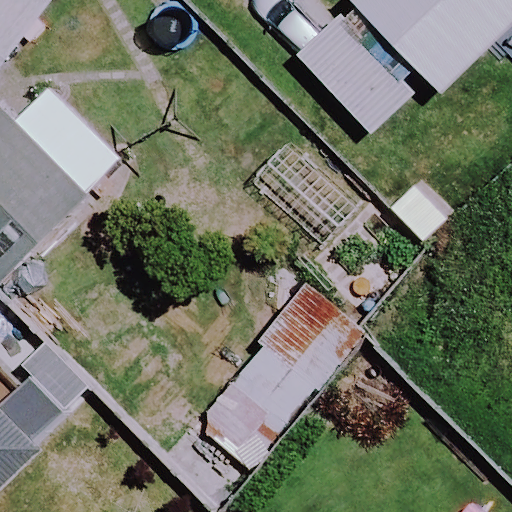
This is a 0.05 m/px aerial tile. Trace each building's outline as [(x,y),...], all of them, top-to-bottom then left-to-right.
[(0,0),(0,78),(54,4),(47,0),(0,0)] [(511,0),(363,0),(358,5),(297,65),(384,155),(445,95),(511,30),(511,0)] [(128,162),(59,90),(16,130),(0,113),(0,208),(37,247),(128,162)] [(364,335),(308,292),(198,434),(253,477),(364,335)] [(0,507),(52,459),(0,404),(0,507)]
